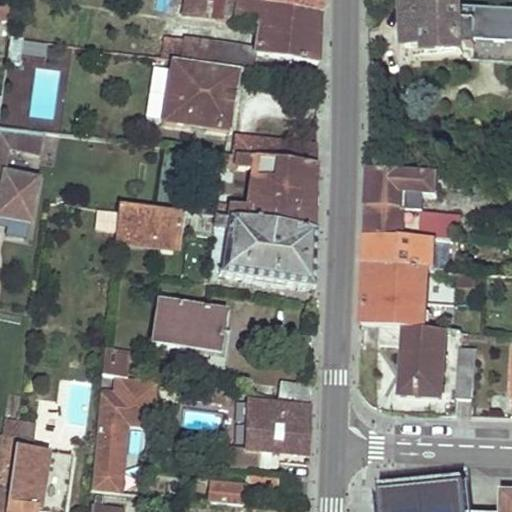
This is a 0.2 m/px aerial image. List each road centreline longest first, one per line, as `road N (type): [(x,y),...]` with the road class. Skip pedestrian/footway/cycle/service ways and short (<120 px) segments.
road 1 (secondary): [(344,0),(335,449)]
road 2 (residential): [(335,449),(511,455)]
